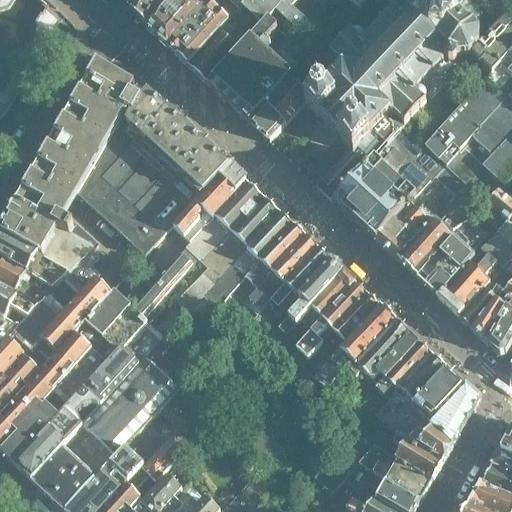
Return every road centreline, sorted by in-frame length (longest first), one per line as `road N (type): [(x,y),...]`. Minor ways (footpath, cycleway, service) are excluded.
road 1 (unclassified): [(103,18),(507,393)]
road 2 (residential): [(0,187),(103,18)]
road 3 (residential): [(507,393),(440,511)]
